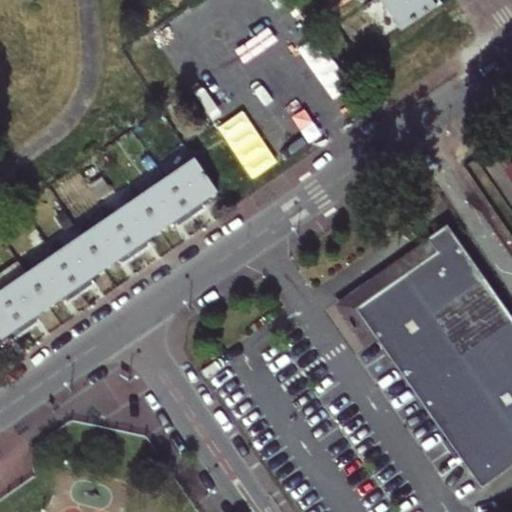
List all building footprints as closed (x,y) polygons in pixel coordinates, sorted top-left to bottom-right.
[(383,0),(404,29),(444,2),(442,0),(383,0)] [(416,64),(460,34),(441,6),(397,36),(416,64)] [(196,160),(166,180),(193,218),(202,211),(199,206),(218,193),(196,160)] [(166,180),(139,198),(162,231),(180,219),(184,224),(193,218),(166,180)] [(139,198),(113,216),(139,255),(147,248),(144,243),(162,231),(139,198)] [(85,235),(107,268),(126,256),(130,261),(139,255),(113,216),(85,235)] [(511,317),(448,224),(429,238),(438,251),(357,307),(378,338),(480,487),(511,465),(511,317)] [(85,235),(56,255),(82,293),(92,287),(88,281),(107,268),(85,235)] [(438,251),(429,238),(348,294),(335,302),(365,346),(378,338),(357,307),(438,251)] [(29,273),(51,306),(70,293),(74,299),(82,293),(56,255),(29,273)] [(33,319),(51,306),(29,273),(2,292),(28,330),(36,324),(33,319)] [(28,330),(2,292),(0,293),(0,341),(14,332),(18,337),(28,330)]
